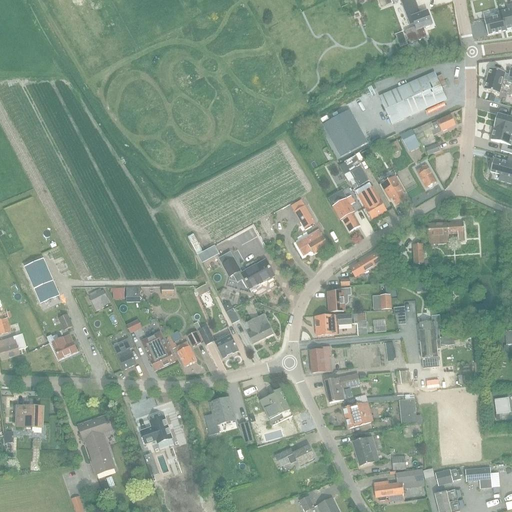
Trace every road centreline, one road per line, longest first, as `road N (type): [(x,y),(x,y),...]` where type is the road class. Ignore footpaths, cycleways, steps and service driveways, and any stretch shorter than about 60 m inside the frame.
road 1 (residential): [(0,380),(163,387),(293,362)]
road 2 (residential): [(293,362),(294,325),(316,281),(458,185)]
road 3 (residential): [(365,511),(293,362)]
road 4 (residential): [(458,185),(469,127),(469,52)]
